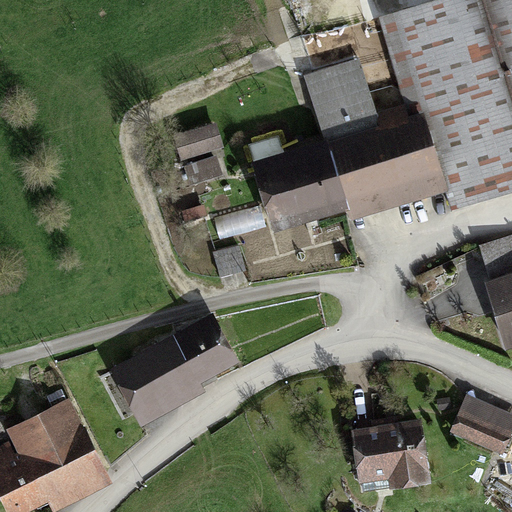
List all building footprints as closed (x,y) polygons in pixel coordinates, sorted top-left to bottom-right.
[(511,185),(511,0),(420,0),(376,13),(401,95),(374,103),(358,53),(300,70),(317,128),(249,149),(273,229),(445,177),(453,203),(511,185)] [(213,107),(178,118),(186,145),(221,134),(213,107)] [(511,271),(483,281),(506,350),(511,347),(511,271)] [(237,359),(210,312),(109,369),(135,417),(237,359)] [(0,425),(11,448),(0,453),(0,500),(5,511),(24,511),(106,471),(63,387),(0,419),(0,425)] [(511,429),(511,414),(465,395),(450,432),(502,454),(511,429)] [(421,422),(351,431),(357,478),(427,469),(421,422)]
